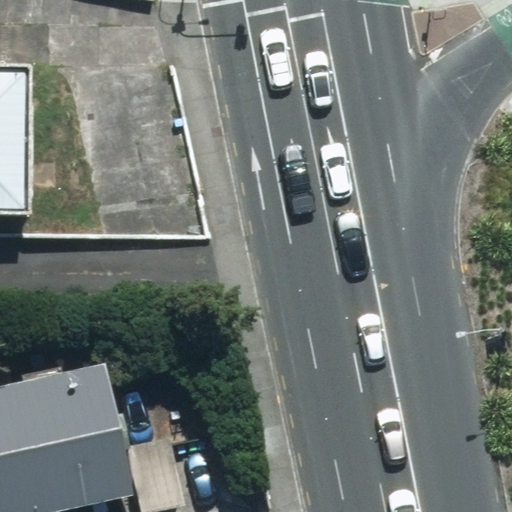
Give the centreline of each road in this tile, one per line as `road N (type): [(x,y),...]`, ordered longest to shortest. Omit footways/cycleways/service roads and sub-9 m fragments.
road 1 (primary): [(379,252),(426,511)]
road 2 (primary): [(511,34),(471,66),(451,97),(379,252)]
road 3 (primary): [(327,0),(379,252)]
